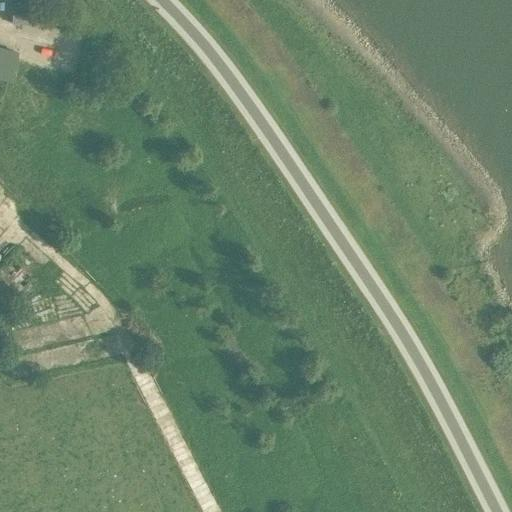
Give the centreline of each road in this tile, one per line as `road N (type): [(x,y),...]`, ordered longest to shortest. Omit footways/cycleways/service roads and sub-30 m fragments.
road 1 (tertiary): [(501,511),(356,265),(234,87),(160,0)]
road 2 (track): [(0,205),(95,291),(137,347),(211,511)]
